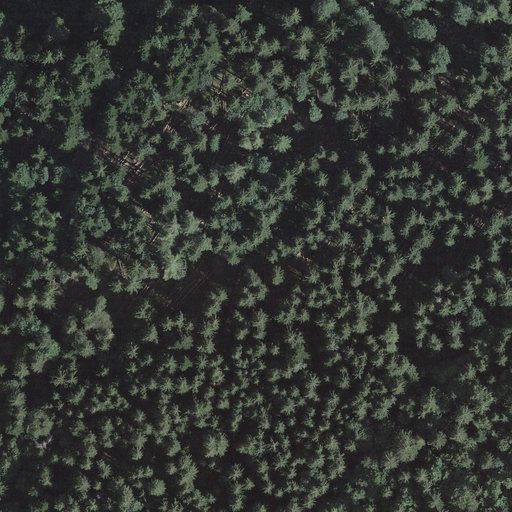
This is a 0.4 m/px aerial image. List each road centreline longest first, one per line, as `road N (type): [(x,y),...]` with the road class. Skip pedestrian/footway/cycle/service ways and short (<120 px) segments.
road 1 (track): [(19,511),(30,425),(63,335),(65,225),(94,120),(134,52),(152,0)]
road 2 (track): [(511,314),(404,403),(316,511)]
